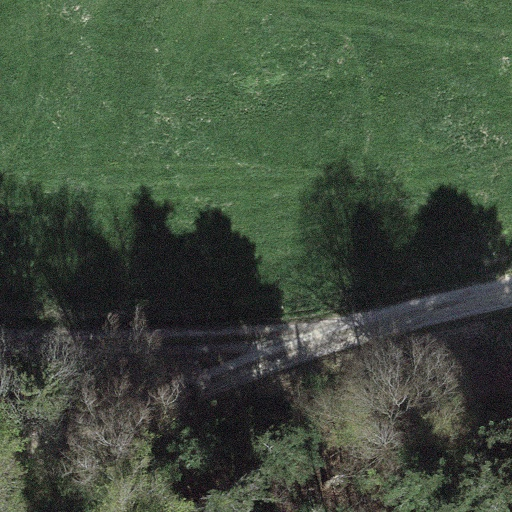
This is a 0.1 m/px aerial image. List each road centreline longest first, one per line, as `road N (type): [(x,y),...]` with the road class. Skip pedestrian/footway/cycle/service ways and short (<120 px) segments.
road 1 (track): [(511,291),(378,322),(239,387),(0,466)]
road 2 (track): [(0,335),(194,342),(378,322)]
